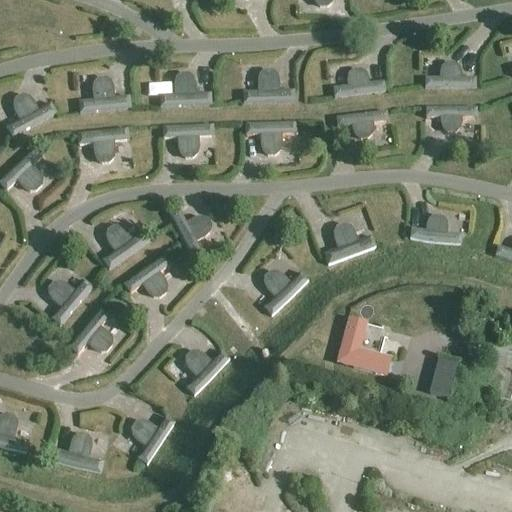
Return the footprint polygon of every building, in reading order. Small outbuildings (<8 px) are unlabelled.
[(314,0),(316,5),(320,10),(328,10),(332,6),(334,0),(314,0)] [(494,78),(511,71),(511,69),(506,52),(487,59),(494,78)] [(426,92),(477,92),(477,81),(462,81),(462,76),(460,70),(456,67),(447,67),(442,71),(441,77),(441,82),(426,82),(426,92)] [(243,93),(243,105),(294,104),(294,91),(279,92),(278,81),(276,74),(272,70),(264,70),(260,74),(258,81),(258,92),(243,93)] [(159,96),(160,109),(211,107),(210,94),(195,95),(195,84),(192,77),(188,73),(180,74),(176,77),(174,84),(174,96),(159,96)] [(370,87),(370,82),(367,76),(362,73),(353,74),(349,79),(348,85),(349,90),(334,92),(335,102),(387,96),(385,85),(370,87)] [(78,102),(80,115),(131,110),(129,97),(114,99),(113,88),(110,81),(106,77),(98,78),(94,82),(92,89),(93,101),(78,102)] [(333,82),(314,83),(315,96),(300,97),(301,105),(335,103),(333,82)] [(6,128),(12,140),(57,116),(51,104),(38,112),(33,102),(27,97),(22,95),(15,99),(13,104),(14,111),(19,121),(6,128)] [(448,137),(456,136),(461,132),(463,126),(463,122),(478,122),(478,111),(426,112),(427,121),(441,122),(441,127),(443,132),(448,137)] [(374,132),(374,127),(389,126),(388,115),(336,121),(338,131),(352,130),(353,133),(355,139),(361,144),(369,143),(373,138),(374,132)] [(296,137),(296,124),(245,125),(245,138),(260,137),(261,148),(263,155),(268,159),(275,159),(280,155),(282,148),(281,137),(296,137)] [(214,138),(213,126),(162,128),(162,141),(177,140),(178,151),(181,158),(185,162),(193,161),(197,157),(199,151),(199,139),(214,138)] [(129,142),(127,129),(76,134),(78,147),(93,145),(94,156),(97,163),(102,167),(110,166),(114,162),(115,155),(114,143),(129,142)] [(249,161),(248,145),(230,146),(231,161),(249,161)] [(42,158),(34,149),(0,180),(0,187),(5,193),(16,183),(24,190),(30,194),(36,194),(42,189),(42,183),(39,177),(32,168),(42,158)] [(179,211),(168,217),(192,262),(203,256),(196,243),(205,237),(211,232),(212,226),(208,219),(203,217),(196,219),(186,224),(179,211)] [(445,234),(446,230),(445,222),(441,218),(432,217),(427,221),(424,227),(423,232),(409,229),(407,240),(459,246),(460,236),(445,234)] [(102,261),(109,271),(151,242),(143,231),(131,240),(125,231),(119,227),(113,226),(106,231),(105,236),(107,243),(114,252),(102,261)] [(324,260),(330,271),(376,250),(371,239),(357,245),(353,235),(348,230),(342,227),(335,231),(333,236),(333,243),(338,253),(324,260)] [(511,249),(511,253),(497,247),(494,258),(511,264),(511,249)] [(171,267),(164,257),(122,287),(130,297),(142,288),(149,297),(155,301),(161,302),(167,297),(168,292),(166,285),(159,276),(171,267)] [(261,309),(270,318),(306,282),(297,273),(286,284),(279,276),(272,273),(266,273),(260,279),(260,284),(263,290),(271,299),(261,309)] [(49,319),(59,328),(92,288),(82,280),(73,292),(64,285),(58,282),(51,283),(46,289),(47,295),(50,300),(59,308),(49,319)] [(110,318),(101,310),(68,349),(78,357),(87,346),(95,353),(102,356),(108,355),(113,349),(113,343),(110,337),(101,330),(110,318)] [(360,352),(368,327),(350,321),(337,365),(376,377),(378,370),(381,359),(360,352)] [(186,389),(195,398),(231,362),(222,353),(211,363),(204,356),(197,352),(191,352),(185,358),(185,364),(188,370),(196,378),(186,389)] [(448,399),(453,383),(434,378),(429,394),(448,399)] [(0,449),(25,457),(28,444),(14,440),(17,430),(16,422),(13,417),(6,415),(1,417),(0,418),(0,449)] [(136,460),(146,467),(175,425),(164,418),(156,430),(147,424),(140,422),(134,423),(130,430),(130,436),(135,441),(144,447),(136,460)] [(54,450),(50,462),(99,476),(103,463),(88,459),(91,449),(91,442),(88,436),(80,434),(75,437),(71,442),(68,453),(54,450)]
